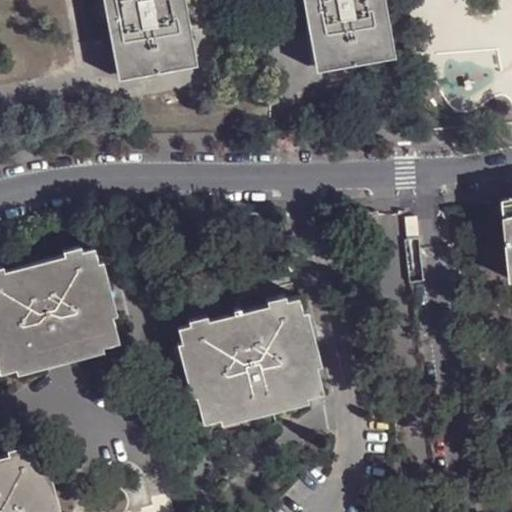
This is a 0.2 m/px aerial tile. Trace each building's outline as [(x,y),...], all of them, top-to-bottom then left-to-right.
[(109,0),(124,80),(192,68),(179,0),(109,0)] [(379,0),(309,0),(323,71),(391,59),(379,0)] [(402,244),(421,242),(419,218),(398,221),(402,244)] [(62,249),(81,244),(79,240),(62,246),(62,249)] [(0,266),(0,368),(15,364),(102,342),(118,338),(112,311),(97,257),(93,242),(81,244),(62,249),(2,266),(0,266)] [(97,257),(112,311),(115,310),(101,255),(97,257)] [(268,298),(286,293),(284,287),(266,292),(268,298)] [(306,389),(323,384),(316,359),(301,304),(297,290),(286,293),(268,298),(243,304),(231,308),(206,314),(188,319),(176,322),(181,337),(195,391),(202,416),(218,412),(306,389)] [(231,308),(243,304),(241,297),(236,298),(237,301),(229,303),(231,308)] [(301,304),(316,359),(321,358),(307,303),(301,304)] [(188,319),(206,314),(205,308),(186,314),(188,319)] [(195,391),(181,337),(175,338),(189,391),(195,391)] [(102,342),(15,364),(17,369),(102,347),(102,342)] [(306,389),(218,412),(220,416),(307,394),(306,389)] [(8,449),(26,444),(25,440),(6,444),(8,449)] [(0,511),(56,511),(56,510),(42,456),(37,442),(26,444),(8,449),(0,451),(0,511)] [(42,456),(56,510),(61,510),(46,455),(42,456)]
